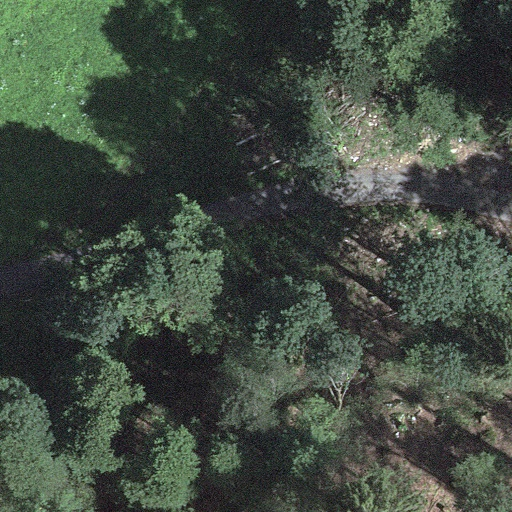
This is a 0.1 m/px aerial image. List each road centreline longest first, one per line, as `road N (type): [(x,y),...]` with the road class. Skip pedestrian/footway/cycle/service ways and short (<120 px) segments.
road 1 (unclassified): [(511,206),(440,187),(350,188),(229,212),(31,287)]
road 2 (track): [(0,289),(31,287),(157,163),(270,0)]
